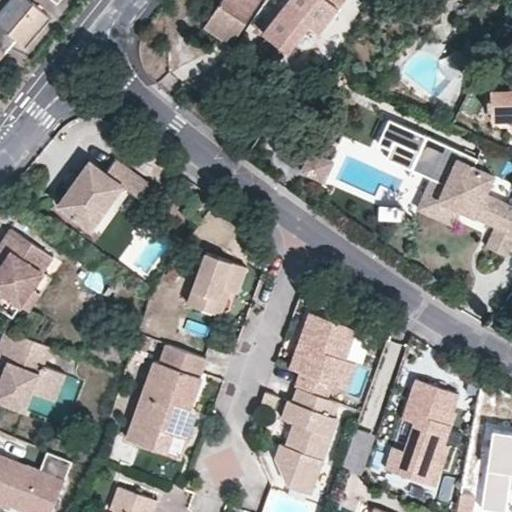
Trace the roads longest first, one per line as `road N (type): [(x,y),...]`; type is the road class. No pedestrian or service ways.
road 1 (residential): [(301,229),(225,474)]
road 2 (residential): [(511,362),(301,229)]
road 3 (residential): [(301,229),(115,81)]
